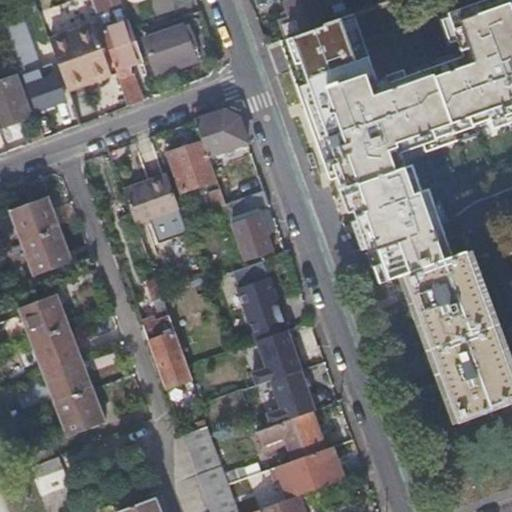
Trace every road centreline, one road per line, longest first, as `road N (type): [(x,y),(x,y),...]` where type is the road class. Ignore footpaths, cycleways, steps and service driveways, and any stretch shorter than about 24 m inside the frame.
road 1 (residential): [(253,77),(407,511)]
road 2 (residential): [(0,167),(253,77)]
